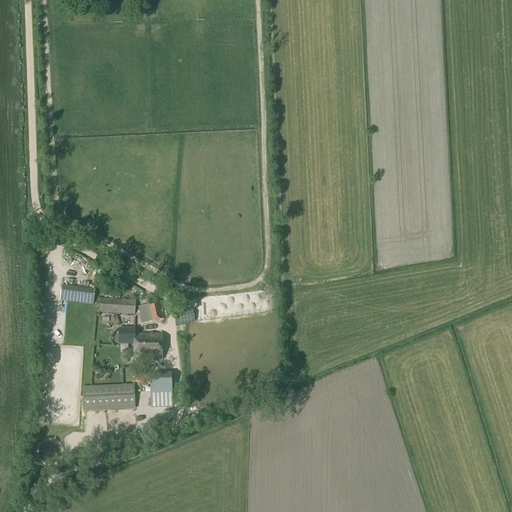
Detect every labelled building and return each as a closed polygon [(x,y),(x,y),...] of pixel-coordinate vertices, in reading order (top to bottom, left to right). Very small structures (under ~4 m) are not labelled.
[(93,302),(94,291),(84,290),(63,287),(61,297),(61,301),(92,305),(93,302)] [(100,299),(99,313),(134,315),(135,302),(100,299)] [(160,303),(138,308),(141,324),(164,320),(160,303)] [(177,325),(194,323),(192,310),(186,311),(175,312),(177,325)] [(134,330),(119,330),(119,336),(117,336),(115,338),(115,342),(117,344),(133,344),(135,357),(162,357),(162,332),(134,332),(134,330)] [(170,375),(131,378),(131,384),(138,384),(138,388),(151,387),(152,403),(172,402),(170,375)] [(133,388),(82,392),(83,412),(135,409),(133,388)]
